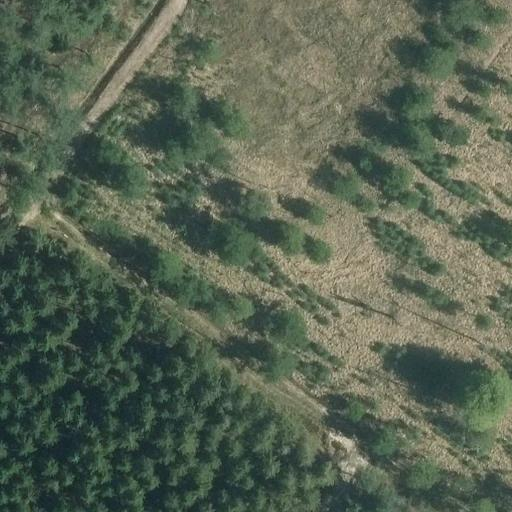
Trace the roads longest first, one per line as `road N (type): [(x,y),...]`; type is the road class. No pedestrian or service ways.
road 1 (track): [(322,511),(349,471),(345,440),(7,209)]
road 2 (track): [(0,219),(159,0)]
